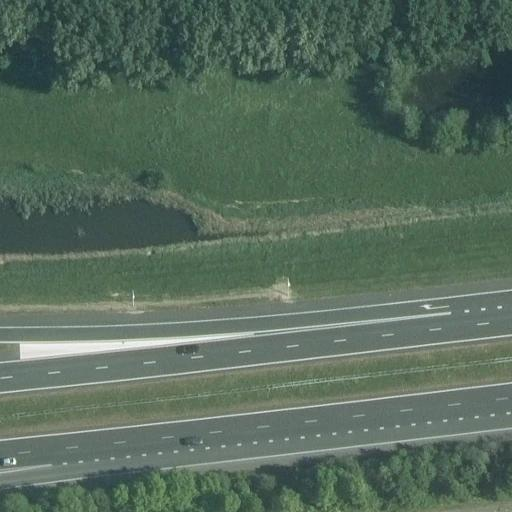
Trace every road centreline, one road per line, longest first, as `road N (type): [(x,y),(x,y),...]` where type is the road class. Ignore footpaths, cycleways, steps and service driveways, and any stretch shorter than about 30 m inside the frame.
road 1 (motorway): [(55,455),(511,400)]
road 2 (motorway): [(453,330),(0,381)]
road 3 (motorway): [(453,330),(0,337)]
